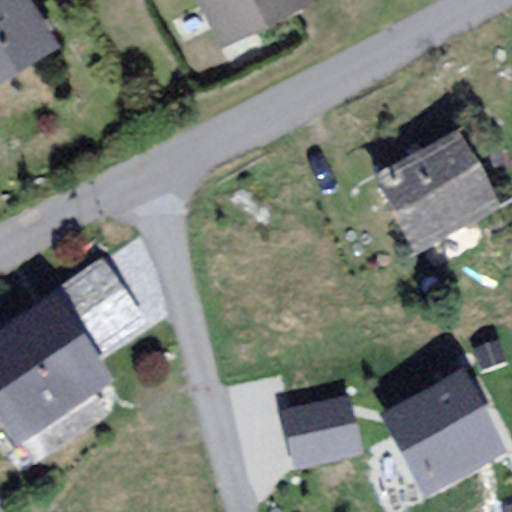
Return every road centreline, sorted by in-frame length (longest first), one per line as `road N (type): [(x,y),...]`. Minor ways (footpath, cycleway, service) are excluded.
road 1 (residential): [(496,0),(384,55),(162,186)]
road 2 (residential): [(248,511),(197,285),(162,186)]
road 3 (residential): [(162,186),(0,246)]
